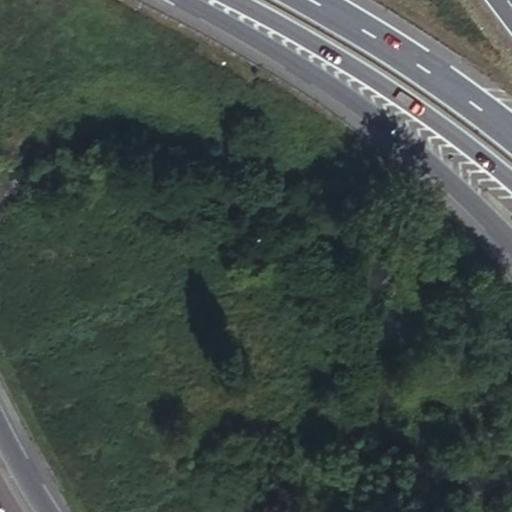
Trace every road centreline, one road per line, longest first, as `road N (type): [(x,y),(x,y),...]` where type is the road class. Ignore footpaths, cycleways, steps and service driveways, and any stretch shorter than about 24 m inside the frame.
road 1 (trunk): [(193,0),(373,118),(511,253)]
road 2 (trunk): [(208,0),(341,65),(511,190)]
road 3 (trunk): [(511,138),(439,81),(307,0)]
